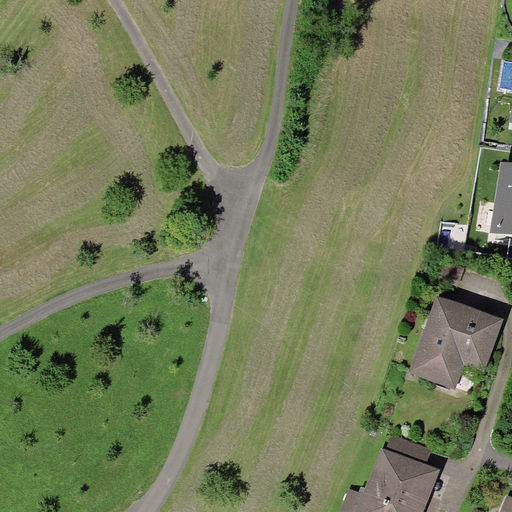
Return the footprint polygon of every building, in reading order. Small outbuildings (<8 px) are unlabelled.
[(511,166),(501,164),(490,234),(511,237),(511,166)] [(503,322),(437,298),(427,324),(409,374),(456,392),(466,367),(485,373),(503,322)] [(393,435),(386,451),(427,467),(433,452),(393,435)] [(386,451),(381,449),(363,494),(350,489),(340,511),(423,511),(440,472),(427,467),(386,451)] [(511,511),(511,498),(507,496),(500,511),(511,511)]
